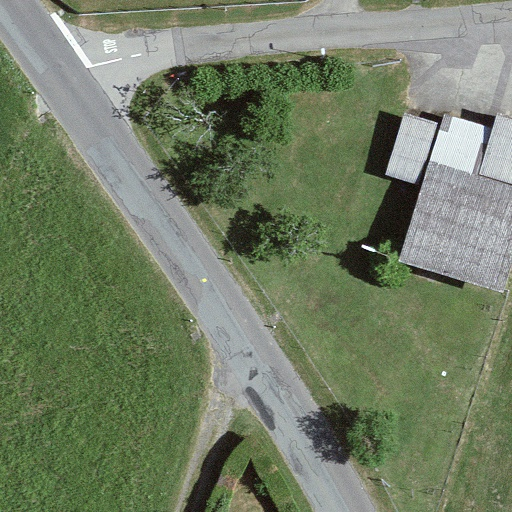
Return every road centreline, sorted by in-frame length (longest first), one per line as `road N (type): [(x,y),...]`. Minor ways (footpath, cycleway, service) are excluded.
road 1 (tertiary): [(91,77),(236,303),(341,511)]
road 2 (unclassified): [(91,77),(511,35)]
road 3 (track): [(236,303),(205,511)]
